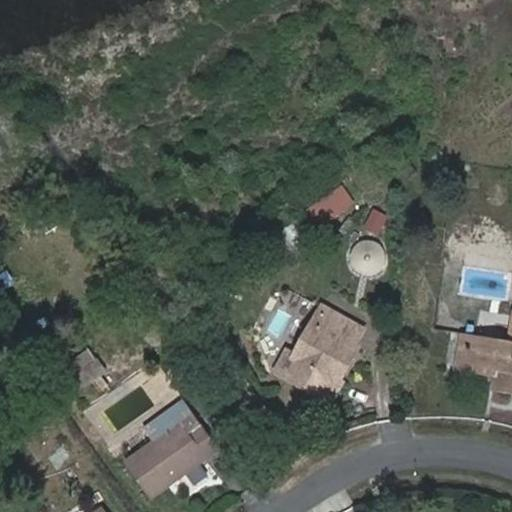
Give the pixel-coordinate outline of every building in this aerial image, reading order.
[(396,169),(406,183),(419,173),(409,160),(396,169)] [(313,324),(295,358),(300,361),(291,379),(330,400),(340,383),(359,350),(354,347),(364,330),(328,310),(318,326),(313,324)] [(511,342),(510,342),(462,335),(457,371),(494,378),(492,391),(511,393),(511,342)] [(86,389),(93,383),(102,377),(107,373),(90,349),(69,365),(86,389)] [(300,361),(295,358),(291,356),(282,373),(291,379),(300,361)] [(102,377),(93,383),(100,393),(109,387),(102,377)] [(346,386),(340,383),(330,400),(336,403),(346,386)] [(152,439),(155,444),(182,425),(178,419),(152,439)] [(182,425),(155,444),(127,464),(153,499),(218,451),(201,426),(189,434),(182,425)]
